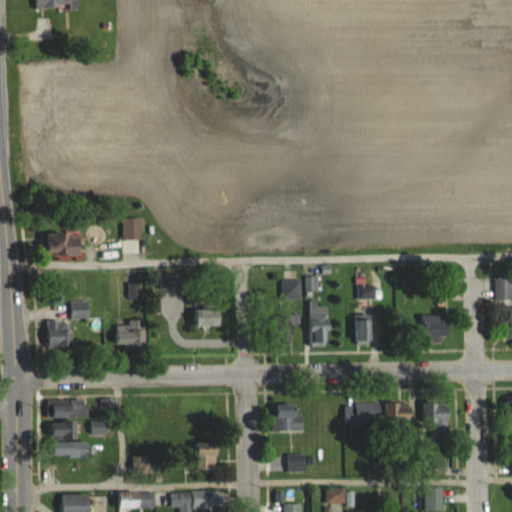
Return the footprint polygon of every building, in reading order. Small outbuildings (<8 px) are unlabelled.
[(79,9),(78,0),(34,0),(35,9),(79,9)] [(48,234),(48,253),(82,253),(82,234),(48,234)] [(511,276),(493,276),(493,301),(511,301),(511,276)] [(299,279),(279,279),(279,300),(299,300),(299,279)] [(70,319),(89,319),(89,301),(70,301),(70,319)] [(328,346),(329,304),(307,304),(307,346),(328,346)] [(221,326),(221,308),(193,308),(193,326),(221,326)] [(292,313),(275,313),(275,347),(292,347),(292,313)] [(372,314),(355,314),(355,344),(372,344),(372,314)] [(447,342),(447,315),(421,315),(421,342),(447,342)] [(46,350),(68,350),(68,320),(46,320),(46,350)] [(114,326),(114,347),(145,347),(145,326),(114,326)] [(99,399),(99,417),(114,417),(114,399),(99,399)] [(85,417),(85,400),(46,400),(46,417),(85,417)] [(411,421),(411,402),(395,402),(396,422),(411,421)] [(343,403),(343,425),(381,425),(381,403),(343,403)] [(449,436),(449,403),(424,403),(424,421),(433,421),(433,436),(449,436)] [(301,430),(301,404),(271,404),(271,430),(301,430)] [(49,439),(76,439),(76,421),(49,421),(49,439)] [(49,442),(49,457),(87,457),(87,442),(49,442)] [(218,442),(196,442),(196,469),(218,469),(218,442)] [(305,471),(305,454),(285,454),(285,471),(305,471)] [(424,511),(442,511),(442,487),(424,487),(424,511)] [(342,502),(342,489),(326,489),(326,502),(342,502)] [(226,509),(226,490),(190,490),(190,509),(226,509)] [(60,511),(88,511),(88,495),(61,495),(60,511)] [(300,511),(301,503),(282,503),(282,511),(300,511)]
